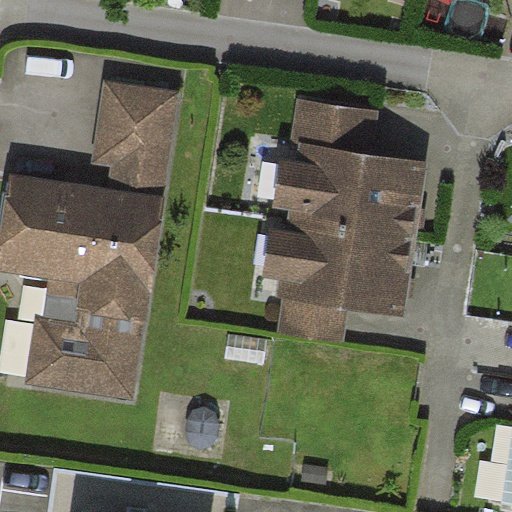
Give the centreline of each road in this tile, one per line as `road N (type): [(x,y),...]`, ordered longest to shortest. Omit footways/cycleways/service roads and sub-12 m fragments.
road 1 (residential): [(0,3),(482,77)]
road 2 (residential): [(482,77),(425,484)]
